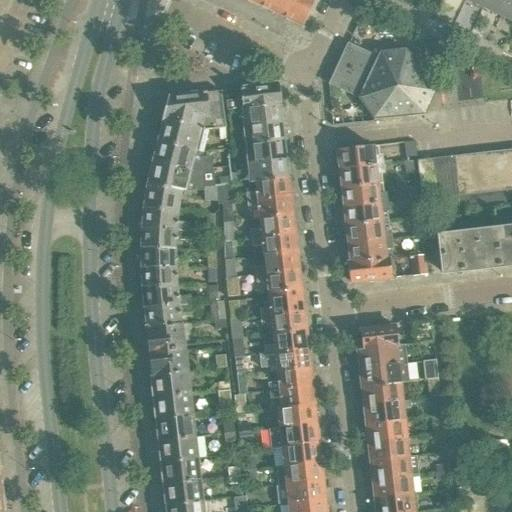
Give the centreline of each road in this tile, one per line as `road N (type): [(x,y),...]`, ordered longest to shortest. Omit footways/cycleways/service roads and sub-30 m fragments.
road 1 (tertiary): [(113,511),(89,224)]
road 2 (tertiary): [(46,226),(42,316),(60,511)]
road 3 (tertiary): [(107,0),(61,146),(46,226)]
road 4 (tertiary): [(89,224),(94,124),(114,0)]
road 5 (residential): [(334,312),(356,511)]
road 6 (residential): [(315,141),(511,124)]
road 7 (residential): [(511,291),(334,312)]
road 8 (residential): [(315,141),(334,312)]
road 9 (residential): [(307,72),(154,0)]
